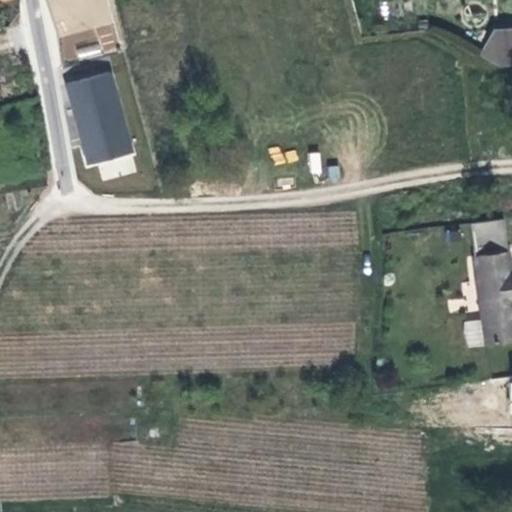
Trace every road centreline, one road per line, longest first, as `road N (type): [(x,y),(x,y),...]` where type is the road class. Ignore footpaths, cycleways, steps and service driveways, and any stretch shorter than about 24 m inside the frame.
road 1 (track): [(0,270),(17,239),(74,194),(244,199),(511,166)]
road 2 (residential): [(31,0),(74,194)]
